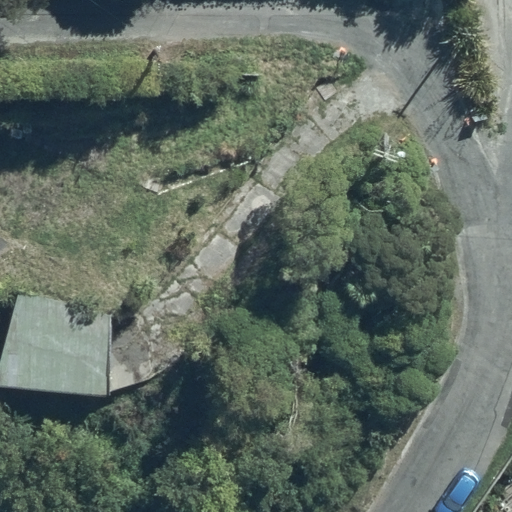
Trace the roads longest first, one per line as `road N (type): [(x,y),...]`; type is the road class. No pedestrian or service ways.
road 1 (residential): [(0,19),(369,29),(425,76),(499,240)]
road 2 (residential): [(499,240),(492,326),(469,389),(397,511)]
